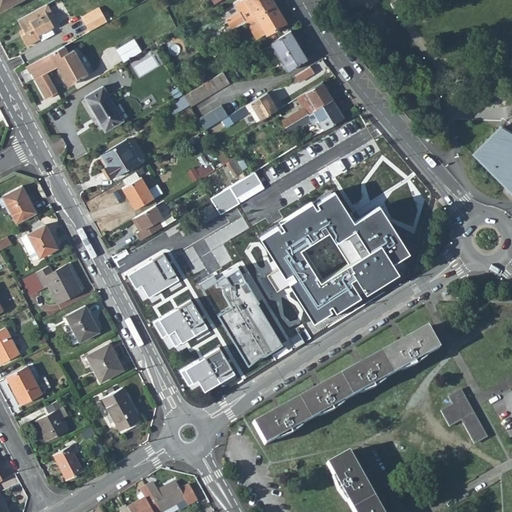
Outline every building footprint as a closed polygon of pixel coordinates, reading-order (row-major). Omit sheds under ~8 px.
[(0,0),(0,15),(0,17),(9,12),(9,13),(34,0),(0,0)] [(254,17),(244,0),(242,0),(235,4),(240,12),(245,20),(247,23),(248,23),(247,21),(254,17)] [(271,0),(244,0),(254,17),(274,4),(271,0)] [(274,4),(254,17),(260,26),(265,34),(265,35),(285,23),(274,4)] [(43,10),(54,28),(58,26),(47,7),(43,10)] [(82,19),(86,25),(103,15),(99,9),(82,19)] [(54,28),(43,10),(42,10),(19,24),(25,34),(27,32),(29,35),(23,39),(29,49),(42,41),(39,37),(54,28)] [(231,29),(245,20),(240,12),(226,20),(231,29)] [(103,15),(86,25),(90,32),(107,22),(103,15)] [(260,26),(256,29),(260,36),(265,34),(260,26)] [(286,72),(307,59),(290,31),(270,44),(286,72)] [(122,61),(140,50),(132,38),(114,49),(122,61)] [(73,52),(69,55),(64,47),(27,69),(32,77),(33,76),(37,74),(40,78),(35,81),(48,101),(58,94),(46,75),(57,69),(68,88),(88,77),(73,52)] [(298,83),(314,73),(310,66),(294,76),(298,82),(298,83)] [(322,82),(297,97),(303,107),(279,121),(284,129),(293,123),(306,115),(313,111),(332,100),(333,99),(322,82)] [(103,86),(85,97),(100,123),(123,109),(118,100),(113,103),(103,86)] [(267,93),(255,100),(251,102),(261,119),(277,110),(267,93)] [(181,109),(189,105),(183,95),(176,100),(181,109)] [(332,100),(313,111),(316,116),(318,120),(324,130),(343,119),(332,100)] [(250,110),(257,122),(261,119),(251,102),(247,105),(250,110)] [(232,120),(250,110),(247,105),(229,115),(232,120)] [(123,109),(100,123),(106,132),(124,121),(123,120),(128,117),(123,109)] [(313,111),(306,115),(309,119),(310,122),(315,122),(318,120),(316,116),(313,111)] [(222,119),(226,127),(233,123),(232,120),(229,115),(222,119)] [(297,129),(310,122),(309,119),(306,115),(293,123),(297,129)] [(173,244),(156,254),(188,309),(205,299),(245,368),(255,355),(259,356),(277,346),(253,304),(254,303),(242,283),(241,273),(252,271),(247,234),(284,212),(344,179),(350,192),(351,193),(348,202),(349,204),(350,207),(354,211),(356,212),(357,212),(359,211),(360,210),(360,209),(360,208),(360,207),(360,206),(384,193),(389,198),(386,200),(393,208),(396,206),(411,223),(427,209),(392,168),(398,163),(363,123),(338,144),(341,147),(257,193),(255,189),(204,219),(211,254),(212,259),(216,280),(200,290),(189,270),(186,266),(173,244)] [(284,129),(287,135),(297,129),(293,123),(284,129)] [(511,131),(502,124),(500,127),(473,154),(511,191),(511,131)] [(427,141),(431,138),(425,132),(422,135),(427,141)] [(110,178),(140,160),(126,138),(101,154),(108,166),(104,168),(110,178)] [(227,163),(234,175),(243,170),(236,157),(227,163)] [(133,209),(152,199),(140,178),(122,188),(133,209)] [(16,222),(36,211),(22,185),(0,196),(0,206),(1,208),(7,205),(16,222)] [(156,204),(136,216),(143,228),(140,230),(137,232),(141,240),(164,226),(175,220),(171,213),(163,217),(156,204)] [(140,230),(143,228),(136,216),(133,217),(140,230)] [(54,239),(56,239),(48,224),(29,235),(37,249),(40,247),(45,256),(59,248),(54,239)] [(8,237),(0,240),(0,249),(11,244),(8,237)] [(317,245),(319,260),(349,256),(347,241),(317,245)] [(211,254),(186,266),(189,270),(212,259),(211,254)] [(70,264),(55,272),(51,265),(37,272),(45,288),(50,285),(60,304),(84,291),(70,264)] [(242,283),(254,281),(252,271),(241,273),(242,283)] [(45,288),(37,272),(25,279),(33,294),(45,288)] [(388,272),(372,281),(378,292),(394,283),(388,272)] [(81,343),(101,332),(88,306),(67,316),(74,330),(66,334),(71,344),(79,340),(81,343)] [(0,363),(0,364),(19,354),(5,327),(0,329),(0,363)] [(438,348),(426,328),(253,424),(265,445),(438,348)] [(103,382),(126,370),(111,343),(88,355),(103,382)] [(21,405),(41,394),(27,367),(7,378),(21,405)] [(487,437),(461,390),(449,396),(453,403),(442,410),(451,426),(463,420),(476,443),(487,437)] [(131,404),(129,405),(122,391),(103,401),(111,416),(114,422),(120,434),(141,423),(131,404)] [(58,410),(63,407),(60,401),(46,408),(49,414),(35,421),(46,442),(69,430),(58,410)] [(442,456),(457,462),(463,447),(448,441),(442,456)] [(99,442),(92,446),(99,457),(105,454),(99,442)] [(67,482),(84,473),(70,447),(54,456),(58,465),(52,468),(57,478),(63,475),(67,482)] [(381,511),(349,454),(328,464),(354,511),(381,511)] [(155,494),(150,485),(143,489),(156,511),(173,511),(171,508),(182,502),(186,508),(195,503),(186,487),(177,492),(173,484),(155,494)] [(125,511),(156,511),(143,489),(137,492),(142,501),(125,511)]
